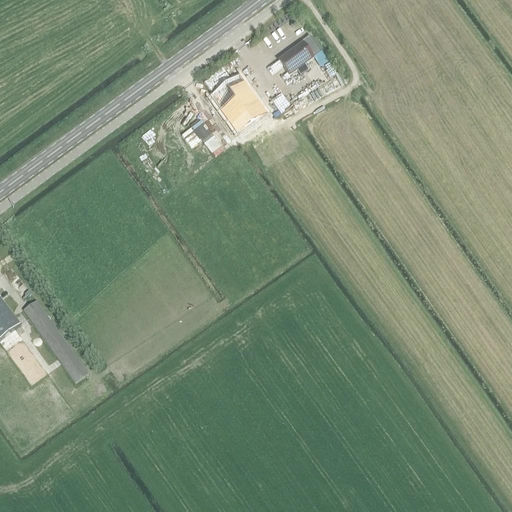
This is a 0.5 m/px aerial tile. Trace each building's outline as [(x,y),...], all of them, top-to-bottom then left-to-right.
[(289,78),(313,60),(302,44),(278,62),(289,78)] [(305,66),(297,73),(300,77),(308,71),(305,66)] [(238,132),(266,111),(238,75),(211,95),(238,132)] [(0,341),(20,326),(0,300),(0,341)] [(74,385),(88,375),(36,302),(22,311),(74,385)]
